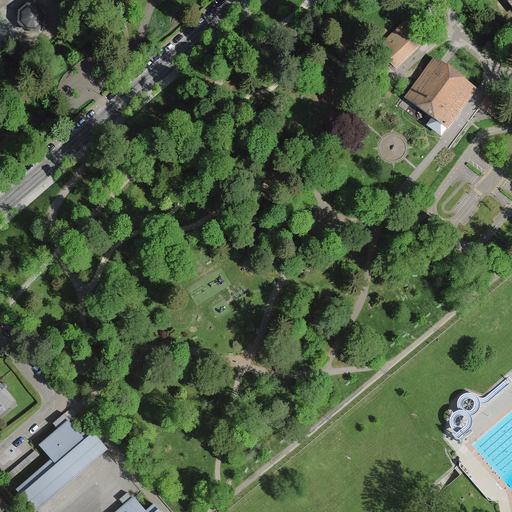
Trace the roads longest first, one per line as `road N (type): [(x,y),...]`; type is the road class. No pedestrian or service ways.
road 1 (tertiary): [(0,208),(242,0)]
road 2 (residential): [(0,335),(48,398),(45,411),(0,451)]
